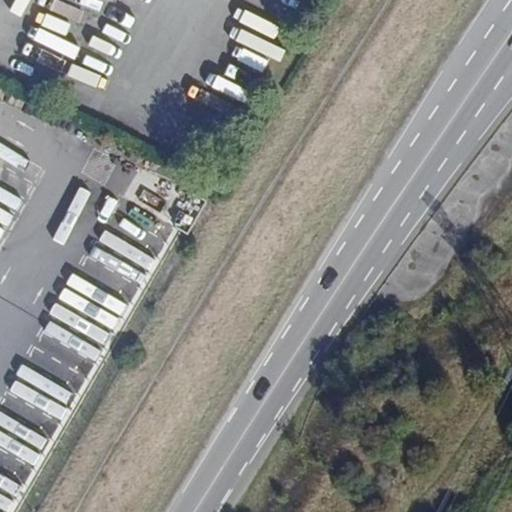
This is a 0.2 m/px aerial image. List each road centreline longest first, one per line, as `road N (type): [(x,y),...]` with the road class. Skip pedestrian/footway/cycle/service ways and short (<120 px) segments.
road 1 (secondary): [(441,132),(197,511)]
road 2 (secondary): [(511,20),(441,132)]
